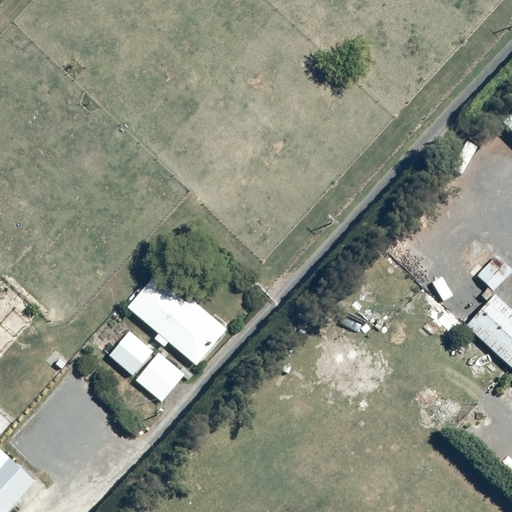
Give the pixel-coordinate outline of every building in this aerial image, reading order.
[(511,108),(499,122),(511,134),(511,108)] [(491,250),(473,234),(452,257),(471,273),(491,250)] [(511,271),(495,255),(474,275),(491,291),(511,271)] [(158,333),(153,340),(164,348),(167,343),(198,365),(224,328),(150,276),(126,310),(158,333)] [(511,313),(490,293),(462,324),(511,369),(511,313)] [(183,375),(157,352),(156,354),(126,330),(105,356),(160,402),(183,375)] [(0,511),(6,511),(5,511),(33,481),(0,451),(0,511)]
